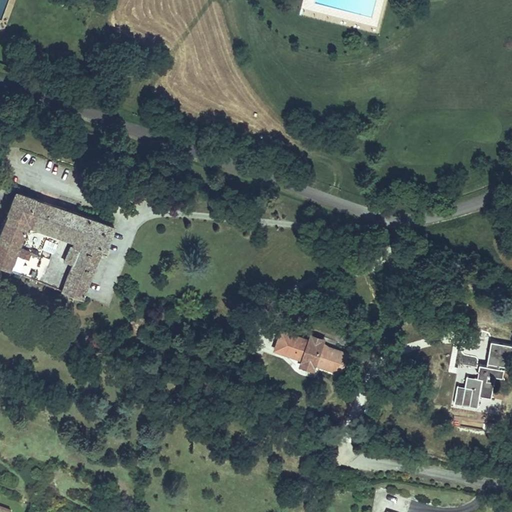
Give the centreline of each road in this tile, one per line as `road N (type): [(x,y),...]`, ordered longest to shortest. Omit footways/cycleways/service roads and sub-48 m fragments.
road 1 (residential): [(511,180),(442,212),(379,214),(0,78)]
road 2 (residential): [(354,453),(511,487)]
